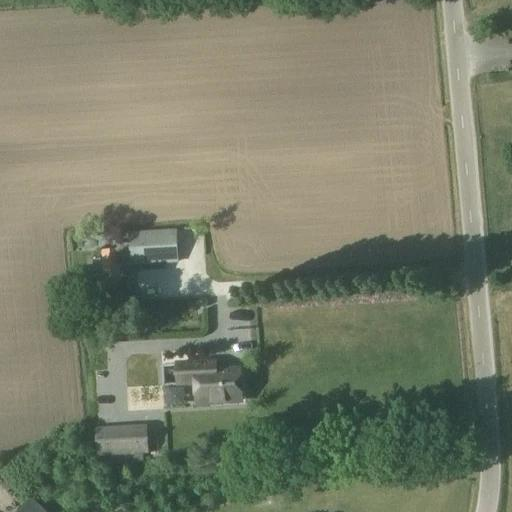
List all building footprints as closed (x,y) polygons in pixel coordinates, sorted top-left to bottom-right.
[(190,241),(190,231),(131,233),(132,245),(119,246),(119,250),(102,251),(103,268),(103,285),(121,284),(120,265),(205,261),(204,240),(190,241)] [(186,308),(143,300),(139,328),(182,335),(186,308)] [(219,358),(176,363),(179,397),(197,396),(199,419),(274,416),(273,377),(219,378),(219,358)] [(105,437),(105,460),(159,455),(158,431),(105,437)] [(40,511),(27,500),(15,511),(40,511)]
